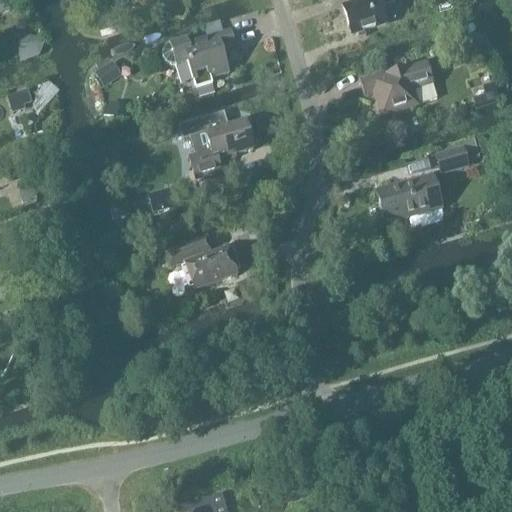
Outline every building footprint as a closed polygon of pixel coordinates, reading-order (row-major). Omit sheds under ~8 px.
[(351,37),(357,35),(358,40),(366,38),(365,33),(386,26),(381,9),(395,4),(393,0),(359,0),(361,4),(342,10),(351,37)] [(449,0),(437,4),(440,14),(452,10),(449,0)] [(234,47),(230,34),(188,46),(186,40),(170,45),(165,48),(162,53),(162,58),(165,63),(170,65),(176,65),(187,62),(194,85),(199,88),(207,86),(210,80),(228,75),(221,51),(234,47)] [(480,46),(467,50),(471,63),(484,59),(480,46)] [(427,63),(389,74),(361,83),(365,98),(375,95),(382,118),(416,107),(412,94),(434,87),(427,63)] [(111,64),(93,76),(102,90),(120,79),(111,64)] [(28,94),(21,96),(24,108),(32,106),(28,94)] [(108,105),(106,118),(121,120),(123,107),(108,105)] [(222,116),(179,129),(183,143),(188,142),(194,158),(188,160),(195,183),(221,175),(217,162),(253,152),(245,123),(226,129),(222,116)] [(463,149),(463,151),(435,159),(440,177),(468,169),(466,162),(478,159),(475,146),(463,149)] [(385,226),(442,210),(432,178),(375,194),(385,226)] [(209,256),(204,241),(165,255),(171,271),(184,266),(194,293),(237,278),(226,250),(209,256)] [(147,411),(160,407),(156,393),(143,396),(147,411)] [(491,505),(511,500),(508,492),(511,490),(511,437),(500,441),(508,473),(504,474),(504,473),(484,478),(491,505)] [(296,478),(282,482),(287,501),(301,497),(296,478)] [(225,511),(221,497),(213,499),(177,510),(177,511),(225,511)]
